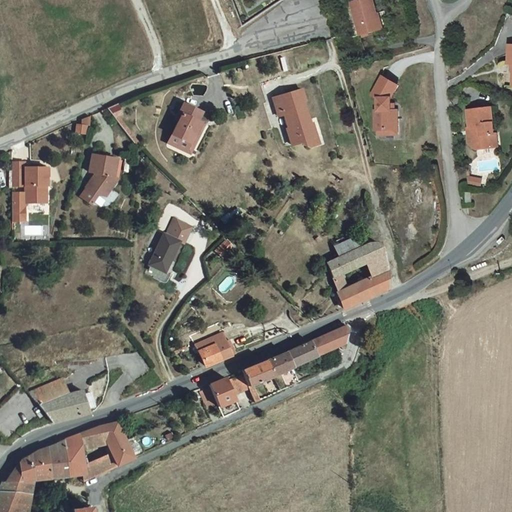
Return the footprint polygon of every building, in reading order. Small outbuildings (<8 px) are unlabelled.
[(377,0),(354,0),(362,29),(384,23),(377,0)] [(266,87),(260,69),(248,73),(258,106),(267,103),(263,88),(266,87)] [(380,121),(383,121),(397,120),(397,113),(403,112),(402,103),(396,103),(396,91),(402,78),(385,70),(376,89),(382,91),(382,101),(379,102),(380,121)] [(304,138),(313,144),(321,132),(313,129),(310,120),(313,119),(306,97),(309,96),(305,85),(277,94),(282,112),(289,110),(293,124),(290,125),(295,140),(304,138)] [(499,137),(498,124),(501,123),(497,98),(473,101),(475,118),(477,118),(478,124),(474,124),(475,135),(482,140),(499,137)] [(178,131),(196,140),(206,119),(203,117),(207,109),(189,100),(185,110),(187,112),(178,131)] [(397,113),(397,120),(383,121),(384,129),(404,128),(403,112),(397,113)] [(75,133),(88,133),(88,119),(74,120),(75,133)] [(210,121),(206,119),(196,140),(178,131),(173,140),(195,151),(210,121)] [(316,119),(313,119),(310,120),(313,129),(321,132),(316,119)] [(323,141),(321,132),(313,144),(323,141)] [(124,172),(120,169),(122,153),(98,149),(95,167),(103,167),(102,172),(99,172),(93,181),(94,182),(105,189),(113,190),(124,172)] [(52,162),(29,162),(29,187),(29,199),(47,199),(47,182),(52,182),(52,162)] [(474,172),(488,174),(489,167),(474,163),(474,172)] [(105,189),(94,182),(89,190),(99,197),(105,189)] [(29,199),(29,187),(16,187),(16,215),(29,215),(29,199)] [(167,267),(183,235),(187,236),(195,220),(181,213),(173,230),(168,227),(152,260),(167,267)] [(346,265),(372,255),(390,248),(390,242),(383,236),(373,237),(330,253),(337,269),(346,265)] [(222,260),(234,248),(225,239),(213,251),(222,260)] [(392,263),(390,248),(372,255),(377,269),(392,263)] [(352,280),(377,269),(372,255),(346,265),(352,280)] [(349,301),(393,281),(392,263),(377,269),(352,280),(342,284),(349,301)] [(352,280),(346,265),(337,269),(342,284),(352,280)] [(350,318),(290,344),(297,360),(333,344),(335,348),(340,346),(338,342),(345,339),(348,342),(351,337),(355,322),(350,318)] [(237,337),(233,339),(228,326),(201,337),(210,359),(241,346),(237,337)] [(278,369),(297,360),(290,344),(272,352),(278,369)] [(362,346),(359,356),(365,358),(368,348),(362,346)] [(254,379),(278,369),(272,352),(247,363),(254,379)] [(237,387),(254,379),(247,363),(230,370),(237,387)] [(237,387),(230,370),(213,377),(222,399),(223,400),(239,393),(237,387)] [(68,371),(33,386),(39,393),(43,396),(54,415),(94,405),(93,401),(101,399),(97,384),(89,385),(88,383),(74,387),(68,371)] [(212,404),(222,399),(213,377),(202,382),(212,404)] [(239,393),(223,400),(227,410),(243,403),(239,393)] [(123,415),(104,420),(112,437),(116,446),(122,459),(138,451),(123,415)] [(112,437),(104,420),(84,429),(86,442),(112,437)] [(104,420),(84,425),(84,429),(104,420)] [(67,470),(88,468),(87,459),(86,442),(84,429),(68,435),(67,454),(67,470)] [(68,435),(53,442),(54,455),(67,454),(68,435)] [(86,442),(87,459),(116,446),(112,437),(86,442)] [(8,475),(38,473),(55,471),(54,455),(53,442),(30,452),(24,455),(19,458),(15,462),(14,463),(10,471),(8,475)] [(122,459),(116,446),(87,459),(88,468),(89,473),(122,459)] [(54,455),(55,471),(67,470),(67,454),(54,455)] [(16,510),(30,511),(38,473),(8,475),(0,497),(0,508),(1,509),(10,510),(16,510)] [(95,511),(94,502),(77,504),(77,511),(95,511)]
